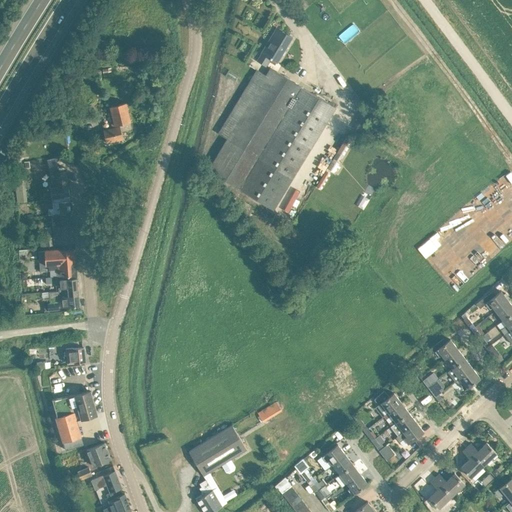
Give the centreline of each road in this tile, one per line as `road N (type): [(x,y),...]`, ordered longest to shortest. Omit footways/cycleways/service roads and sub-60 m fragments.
road 1 (tertiary): [(114,329),(196,52),(187,0)]
road 2 (tertiary): [(143,511),(110,411),(114,329)]
road 3 (residential): [(75,168),(93,324),(114,329)]
road 4 (track): [(61,511),(19,377),(0,374)]
road 5 (track): [(423,0),(511,120)]
road 6 (motorway): [(0,115),(70,0)]
